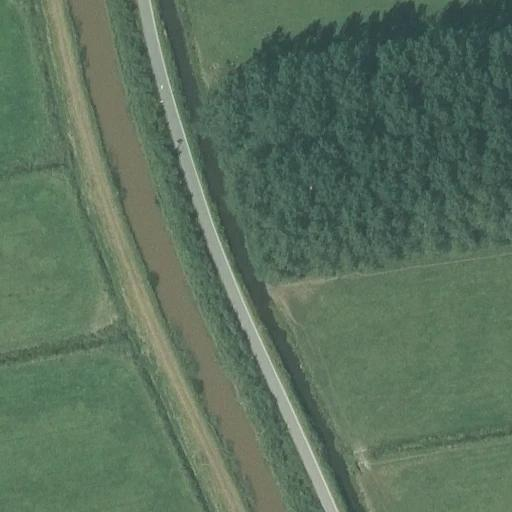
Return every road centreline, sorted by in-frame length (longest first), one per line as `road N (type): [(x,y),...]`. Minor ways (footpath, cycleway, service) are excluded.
road 1 (unclassified): [(330,511),(198,201),(146,0)]
road 2 (track): [(233,511),(81,136),(54,0)]
